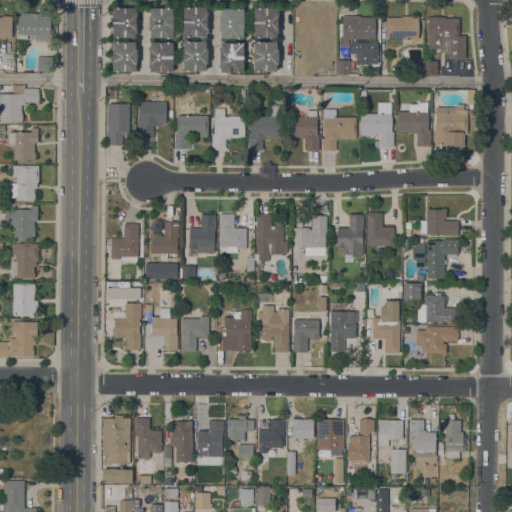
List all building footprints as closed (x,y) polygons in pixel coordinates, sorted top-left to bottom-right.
[(206,6),(206,11),(208,11),(208,15),(207,15),(207,28),(208,28),(208,32),(206,32),(206,36),(183,36),(183,6),(206,6)] [(135,7),(135,12),(137,12),(137,16),(136,16),(136,29),(137,29),(137,33),(135,33),(135,37),(113,36),(113,26),(112,26),(113,7),(135,7)] [(173,7),(173,18),(174,18),(174,26),(173,26),(173,37),(150,37),(150,29),(149,29),(149,15),(150,15),(150,7),(173,7)] [(277,7),(277,11),(279,11),(279,15),(278,15),(278,28),(278,32),(277,32),(277,37),(267,37),(267,36),(265,36),(265,37),(254,36),(254,7),(277,7)] [(243,8),(243,19),(244,19),(244,26),(243,38),(221,38),(221,30),(219,30),(219,15),(221,15),(221,8),(243,8)] [(34,40),(34,34),(27,34),(27,39),(17,39),(17,13),(41,13),(41,16),(50,16),(50,28),(53,28),(53,34),(51,34),(51,39),(49,41),(45,41),(44,40),(34,40)] [(309,27),(309,15),(325,15),(325,14),(329,14),(329,23),(334,23),(334,34),(327,34),(327,40),(311,41),(311,42),(296,42),(296,27),(309,27)] [(360,15),(360,16),(375,16),(374,38),(352,38),(352,47),(342,47),(343,15),(360,15)] [(400,16),(400,15),(415,15),(419,15),(419,19),(418,19),(418,38),(386,38),(386,16),(400,16)] [(0,16),(2,17),(2,16),(12,16),(12,37),(0,37),(0,16)] [(428,16),(445,16),(445,17),(459,17),(459,35),(465,35),(465,58),(448,58),(448,51),(430,51),(430,48),(428,48),(428,16)] [(193,41),(197,41),(197,40),(206,40),(206,48),(208,48),(207,63),(206,63),(206,70),(183,70),(183,59),(183,52),(183,40),(193,41)] [(123,41),(123,42),(126,42),(126,41),(135,41),(135,49),(137,49),(137,63),(135,63),(135,71),(113,71),(113,60),(112,60),(112,52),(113,52),(113,41),(123,41)] [(160,41),(160,42),(162,42),(162,41),(173,41),(173,71),(150,71),(150,67),(149,67),(149,62),(149,50),(148,50),(148,46),(150,46),(150,41),(160,41)] [(265,41),(265,42),(267,42),(267,41),(277,41),(277,49),(278,49),(278,63),(277,63),(276,71),(254,70),(254,60),(253,60),(253,52),(254,52),(254,41),(265,41)] [(243,42),(243,72),(221,72),(221,67),(219,67),(219,63),(220,63),(220,50),(219,50),(219,46),(221,46),(221,42),(243,42)] [(51,56),(51,71),(36,70),(37,55),(51,56)] [(336,60),(350,59),(350,73),(336,73),(336,60)] [(423,74),(410,74),(410,60),(423,60),(423,74)] [(437,74),(424,74),(424,60),(437,60),(437,74)] [(0,84),(25,84),(25,87),(38,87),(38,101),(25,101),(25,104),(21,104),(21,111),(22,112),(22,119),(20,119),(20,121),(0,121),(0,93),(11,93),(11,88),(0,88),(0,84)] [(166,101),(166,123),(159,123),(159,125),(153,125),(153,136),(138,136),(138,122),(139,122),(139,101),(166,101)] [(397,111),(409,111),(409,103),(417,103),(417,101),(427,101),(427,111),(428,111),(428,129),(430,129),(430,145),(416,145),(416,131),(397,131),(397,111)] [(360,113),(377,113),(377,102),(391,102),(391,131),(392,131),(393,146),(374,147),(374,141),(380,141),(380,133),(376,133),(376,135),(360,135),(360,113)] [(107,103),(129,103),(129,134),(125,134),(125,140),(122,140),(122,144),(107,144),(107,103)] [(270,116),(270,104),(281,104),(281,115),(281,137),(269,137),(269,138),(262,138),(262,147),(263,147),(263,149),(248,149),(248,133),(249,133),(249,116),(270,116)] [(455,107),(455,104),(464,104),(464,109),(467,109),(466,134),(464,134),(464,146),(444,146),(444,145),(433,145),(434,129),(435,129),(436,106),(455,107)] [(244,116),(244,136),(230,136),(230,138),(225,138),(225,146),(226,146),(226,149),(212,149),(212,133),(214,133),(214,115),(214,108),(224,108),(224,115),(244,116)] [(316,109),(316,115),(317,115),(317,134),(319,134),(319,150),(305,150),(306,138),(299,138),(299,136),(286,136),(286,116),(306,116),(306,109),(316,109)] [(356,136),(355,136),(355,138),(343,138),(343,139),(336,139),(336,147),(337,147),(337,149),(323,149),(323,135),(323,116),(324,116),(324,110),(334,110),(334,116),(356,116),(356,136)] [(175,132),(177,132),(177,114),(208,115),(208,134),(207,134),(207,136),(195,136),(195,142),(194,142),(194,148),(175,148),(175,132)] [(13,144),(8,144),(8,132),(14,132),(14,131),(31,131),(31,127),(34,127),(38,127),(38,142),(34,142),(34,149),(35,149),(35,159),(34,159),(13,159),(13,144)] [(38,165),(38,182),(37,182),(37,187),(34,187),(34,194),(35,194),(35,198),(34,198),(34,200),(16,200),(16,197),(11,197),(11,192),(4,194),(4,183),(16,182),(16,176),(12,176),(12,164),(38,165)] [(13,209),(31,209),(31,205),(37,205),(37,220),(33,220),(33,227),(34,227),(34,237),(26,237),(26,240),(19,240),(19,236),(13,236),(13,224),(4,224),(4,209),(8,209),(13,209)] [(426,232),(419,232),(419,220),(426,220),(426,208),(442,208),(446,208),(446,217),(444,217),(444,220),(458,220),(458,235),(441,235),(441,233),(426,234),(426,232)] [(382,211),(382,226),(394,226),(394,247),(384,247),(384,245),(367,245),(367,211),(382,211)] [(200,213),(215,214),(215,230),(214,230),(214,252),(196,252),(196,247),(188,247),(188,243),(189,243),(189,227),(200,227),(200,213)] [(219,213),(234,213),(234,227),(246,227),(246,248),(237,248),(237,252),(227,252),(227,245),(219,246),(219,213)] [(271,213),(271,228),(273,228),(273,225),(283,225),(283,245),(286,245),(286,253),(283,253),(256,253),(256,232),(255,232),(255,227),(256,227),(256,213),(271,213)] [(358,254),(358,261),(344,261),(345,254),(343,254),(343,250),(345,250),(345,247),(336,247),(336,243),(337,243),(337,227),(348,227),(349,213),(363,213),(363,229),(362,229),(362,244),(363,244),(363,254),(362,254),(358,254)] [(312,215),(326,215),(326,231),(325,231),(325,254),(305,254),(305,247),(300,247),(300,231),(299,231),(299,227),(309,227),(309,229),(312,229),(312,215)] [(163,221),(179,221),(178,237),(177,237),(177,263),(163,263),(163,253),(152,252),(152,237),(151,237),(151,233),(161,233),(161,234),(163,235),(163,221)] [(123,237),(123,223),(138,223),(138,256),(137,256),(137,262),(120,262),(120,258),(111,258),(111,237),(123,237)] [(444,278),(426,277),(426,266),(424,266),(424,268),(415,267),(416,259),(412,259),(412,245),(417,245),(417,244),(425,244),(425,240),(442,240),(442,238),(458,239),(457,254),(444,253),(444,278)] [(38,243),(38,260),(36,260),(36,265),(34,265),(34,272),(34,276),(33,276),(33,278),(15,278),(15,275),(10,275),(10,260),(16,260),(16,254),(12,254),(12,242),(38,243)] [(195,277),(181,277),(181,264),(194,264),(195,277)] [(35,303),(35,315),(12,315),(12,314),(3,314),(3,300),(13,300),(13,282),(35,283),(35,303)] [(421,299),(403,299),(403,282),(421,282),(421,299)] [(117,308),(105,308),(105,283),(115,283),(115,288),(117,288),(117,308)] [(325,306),(318,306),(318,292),(320,292),(320,284),(326,284),(326,292),(325,292),(325,306)] [(444,307),(456,307),(456,321),(419,322),(419,315),(417,315),(417,302),(423,302),(423,294),(444,294),(444,307)] [(372,338),(372,317),(380,317),(380,306),(385,306),(385,300),(398,300),(398,319),(399,319),(399,352),(384,352),(385,338),(380,338),(372,338)] [(141,318),(139,318),(139,333),(140,333),(140,349),(126,349),(126,335),(123,335),(123,337),(113,337),(113,333),(114,333),(114,311),(125,311),(125,302),(141,302),(141,318)] [(144,303),(152,303),(151,312),(144,312),(144,303)] [(258,321),(258,311),(262,311),(262,304),(273,305),(273,311),(277,311),(277,308),(288,308),(288,351),(273,351),(273,336),(271,336),(271,339),(261,339),(261,321),(258,321)] [(169,317),(176,317),(176,334),(177,334),(177,350),(162,350),(162,347),(144,347),(144,335),(145,335),(145,322),(144,322),(144,316),(150,316),(159,316),(159,308),(169,308),(169,317)] [(221,350),(221,335),(225,335),(225,319),(224,319),(224,317),(233,317),(233,310),(240,310),(240,309),(243,309),(251,309),(251,319),(250,319),(250,334),(251,334),(251,350),(221,350)] [(199,318),(199,315),(209,315),(208,336),(196,336),(196,351),(181,350),(182,317),(199,318)] [(356,318),(355,337),(344,337),(344,351),(329,350),(329,335),(330,335),(330,318),(339,318),(339,320),(348,320),(348,317),(356,318)] [(318,334),(320,334),(320,339),(310,338),(310,336),(307,336),(307,350),(292,350),(292,334),(293,334),(294,318),(318,318),(318,334)] [(37,337),(35,337),(35,343),(33,343),(33,349),(34,349),(34,355),(33,355),(0,355),(0,341),(9,341),(9,337),(15,337),(15,333),(11,333),(12,320),(37,320),(37,337)] [(458,341),(444,340),(444,350),(425,349),(425,342),(416,342),(417,331),(425,331),(425,325),(458,326),(458,341)] [(460,431),(463,431),(463,443),(465,443),(465,450),(459,450),(459,457),(447,457),(447,451),(445,451),(445,432),(440,432),(440,419),(448,419),(448,413),(454,413),(454,419),(460,419),(460,431)] [(130,450),(131,450),(131,482),(102,482),(102,468),(111,468),(112,463),(102,463),(102,417),(114,417),(114,414),(122,414),(122,417),(130,417),(130,450)] [(254,430),(247,430),(247,431),(244,431),(244,438),(227,438),(227,418),(238,418),(238,415),(245,415),(245,419),(253,419),(254,430)] [(158,452),(154,452),(149,452),(149,457),(148,457),(148,459),(144,459),(144,457),(137,457),(137,432),(134,432),(134,417),(149,417),(149,428),(150,428),(150,429),(161,429),(161,444),(163,444),(163,452),(158,452)] [(284,430),(283,430),(283,446),(281,446),(281,447),(267,447),(267,452),(258,452),(258,429),(270,429),(270,418),(284,418),(284,430)] [(313,437),(292,437),(292,418),(313,418),(313,437)] [(343,449),(316,448),(316,418),(343,418),(343,449)] [(374,431),(369,431),(368,448),(370,448),(370,451),(368,451),(368,462),(364,462),(364,460),(347,460),(348,441),(348,436),(358,436),(359,418),(374,419),(374,431)] [(402,438),(388,438),(388,445),(378,445),(378,418),(388,418),(388,419),(403,419),(402,438)] [(197,430),(208,430),(208,419),(222,420),(222,431),(219,431),(219,433),(219,438),(219,440),(219,443),(218,449),(212,448),(212,451),(210,451),(210,456),(197,455),(197,430)] [(435,449),(436,449),(436,456),(413,456),(413,431),(409,431),(409,419),(423,419),(423,429),(426,429),(426,431),(435,431),(435,449)] [(192,462),(175,462),(175,435),(171,435),(171,420),(192,420),(192,462)] [(253,457),(241,457),(241,459),(238,459),(238,443),(253,444),(253,457)] [(163,444),(163,445),(171,445),(171,465),(163,465),(163,457),(163,452),(163,444)] [(405,473),(390,472),(390,448),(406,448),(405,473)] [(294,474),(286,474),(287,450),(295,451),(294,474)] [(343,483),(333,483),(334,457),(343,457),(343,483)] [(251,480),(240,479),(241,469),(251,470),(251,480)] [(151,483),(138,483),(138,474),(151,474),(151,483)] [(24,506),(36,507),(36,511),(0,511),(0,499),(3,499),(4,479),(24,479),(24,506)] [(269,505),(257,505),(257,486),(269,486),(269,505)] [(375,500),(369,500),(369,501),(352,501),(352,487),(375,487),(375,500)] [(388,491),(387,511),(376,511),(376,503),(376,487),(388,487),(388,491)] [(251,504),(251,488),(239,488),(239,504),(251,504)] [(302,496),(302,488),(312,488),(312,497),(302,496)] [(210,508),(195,508),(195,491),(210,492),(210,508)] [(141,507),(142,507),(141,511),(132,511),(133,497),(139,498),(139,506),(141,507)] [(335,511),(316,511),(316,497),(335,497),(335,511)] [(131,511),(119,511),(119,499),(131,499),(131,511)] [(164,511),(164,500),(177,500),(177,507),(178,507),(178,510),(177,510),(177,511),(164,511)] [(160,511),(160,503),(149,503),(148,511),(160,511)]
